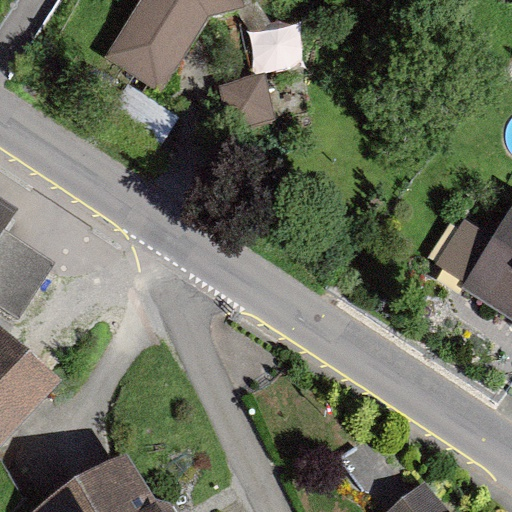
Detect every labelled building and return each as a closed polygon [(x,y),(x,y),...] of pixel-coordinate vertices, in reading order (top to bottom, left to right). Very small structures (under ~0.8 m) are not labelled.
[(145,0),(105,62),(164,95),(211,21),(247,11),(244,0),(145,0)] [(258,37),(254,49),(256,61),(266,71),(279,76),(291,74),(301,65),(305,53),(302,41),(294,31),(280,25),(269,29),(258,37)] [(265,82),(221,91),(229,133),(273,124),(265,82)] [(181,122),(129,88),(108,119),(160,153),(181,122)] [(18,218),(0,206),(0,246),(7,235),(18,218)] [(466,221),(436,269),(465,287),(462,292),(511,323),(511,216),(497,240),(466,221)] [(58,267),(7,235),(0,246),(0,317),(18,329),(58,267)] [(0,453),(60,387),(0,333),(0,453)] [(128,463),(52,511),(176,511),(172,505),(154,502),(128,463)] [(388,511),(446,511),(426,483),(387,511),(388,511)]
